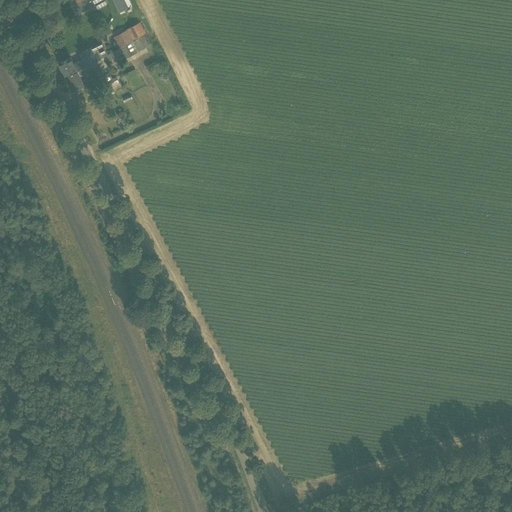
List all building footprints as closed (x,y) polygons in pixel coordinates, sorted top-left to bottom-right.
[(91,0),(97,10),(107,4),(104,0),(91,0)] [(113,0),(119,12),(125,10),(126,13),(129,11),(128,8),(124,0),(113,0)] [(140,23),(127,30),(114,37),(120,48),(144,35),(146,34),(140,23)] [(149,45),(144,35),(120,48),(125,59),(149,45)] [(73,64),(70,57),(58,63),(64,75),(100,58),(94,46),(80,53),(82,59),(73,64)] [(91,78),(104,72),(101,66),(104,65),(100,58),(64,75),(73,91),(84,85),(80,76),(88,72),(91,78)] [(109,72),(102,75),(105,82),(106,81),(109,87),(115,84),(115,86),(119,84),(116,77),(112,79),(109,72)] [(124,103),(132,99),(130,94),(122,98),(124,103)]
